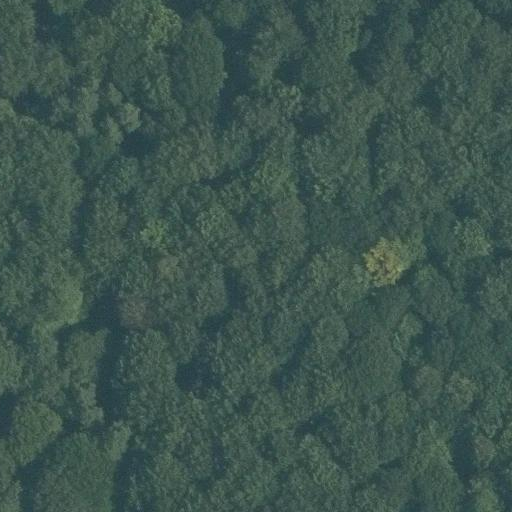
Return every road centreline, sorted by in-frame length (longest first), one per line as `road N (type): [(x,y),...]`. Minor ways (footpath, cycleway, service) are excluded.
road 1 (track): [(9,0),(85,384),(127,511)]
road 2 (track): [(85,384),(215,329),(327,232),(511,258)]
